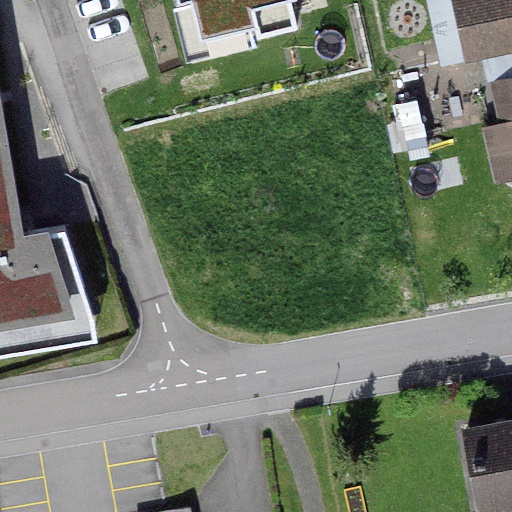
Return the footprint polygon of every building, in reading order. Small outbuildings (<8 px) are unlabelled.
[(199,0),(204,20),(254,9),(251,0),(199,0)] [(511,0),(453,0),(465,56),(511,46),(511,0)] [(511,122),(511,77),(488,83),(498,126),(511,122)] [(65,227),(16,235),(0,145),(0,360),(98,343),(65,227)] [(511,422),(463,431),(476,503),(511,497),(511,501),(511,422)]
